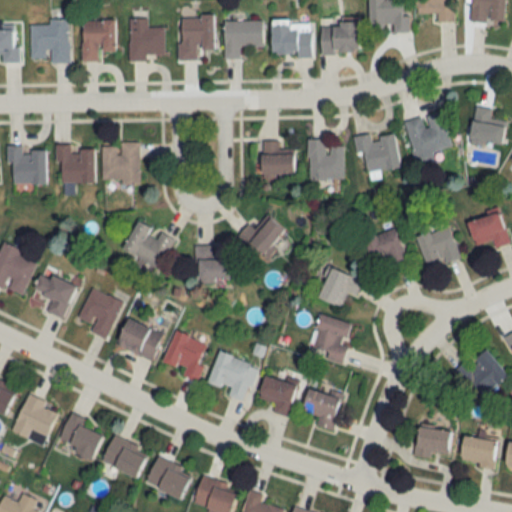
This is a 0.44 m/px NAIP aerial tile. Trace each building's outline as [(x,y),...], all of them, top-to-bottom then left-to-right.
[(408,15),(402,15),(401,0),(368,0),(369,28),(392,28),(392,33),(408,33),(408,15)] [(454,0),(447,0),(415,0),(415,14),(434,14),(434,22),(454,22),(454,0)] [(504,23),(504,0),(470,0),(470,23),(504,23)] [(214,50),(213,15),(177,16),(178,60),(196,59),(196,50),(214,50)] [(129,18),(129,61),(146,60),(146,55),(164,55),(164,27),(147,27),(147,18),(129,18)] [(115,20),(82,20),(82,61),(100,61),(100,52),(115,52),(115,20)] [(262,45),(262,20),(223,20),(223,58),(239,58),(239,45),(262,45)] [(69,61),(69,21),(30,21),(30,62),(69,61)] [(312,56),(311,22),(271,22),(271,56),(312,56)] [(320,23),(320,54),(359,54),(359,23),(320,23)] [(0,62),(19,62),(19,45),(14,45),(14,30),(0,30),(0,54),(0,62)] [(504,121),(491,120),(493,109),(473,107),(469,143),(502,147),(504,121)] [(450,147),(441,111),(404,120),(415,163),(433,159),(431,151),(450,147)] [(399,167),(394,134),(371,137),(370,133),(356,136),(362,173),(399,167)] [(307,139),(307,179),(343,179),(343,146),(325,146),(325,139),(307,139)] [(277,140),(261,140),(261,177),(294,177),(294,154),(277,154),(277,140)] [(139,143),(102,143),(102,181),(139,181),(139,143)] [(55,145),(55,162),(60,162),(60,182),(94,182),(94,148),(71,148),(71,145),(55,145)] [(23,150),(23,146),(9,146),(9,184),(45,183),(45,150),(23,150)] [(490,239),(494,248),(509,242),(498,211),(466,223),(475,245),(490,239)] [(257,230),(249,223),(238,235),(266,260),(276,248),(272,245),(285,231),(269,217),(257,230)] [(158,267),(172,238),(160,231),(156,238),(148,234),(151,227),(137,219),(122,249),(158,267)] [(427,268),(459,257),(449,226),(416,236),(427,268)] [(406,258),(393,227),(362,239),(375,270),(406,258)] [(21,249),(2,241),(0,245),(0,286),(6,289),(22,296),(35,262),(19,255),(21,249)] [(212,258),(212,245),(195,245),(195,279),(231,279),(231,258),(212,258)] [(340,307),(347,292),(354,295),(362,281),(330,266),(316,296),(340,307)] [(46,311),(62,318),(76,286),(42,271),(33,292),(50,300),(46,311)] [(90,333),(107,339),(122,300),(90,288),(79,318),(93,323),(90,333)] [(351,321),(318,314),(309,354),(342,361),(351,321)] [(115,343),(151,360),(164,333),(128,316),(115,343)] [(197,362),(206,343),(176,330),(161,362),(198,379),(204,365),(197,362)] [(511,331),(503,337),(511,349),(511,331)] [(508,376),(486,347),(456,369),(477,398),(508,376)] [(207,381),(230,389),(228,395),(245,402),(259,365),(218,350),(207,381)] [(296,383),(264,375),(258,396),(276,401),(273,412),(287,416),(296,383)] [(0,411),(3,413),(16,386),(0,378),(0,411)] [(315,426),(331,430),(341,397),(307,387),(301,408),(318,414),(315,426)] [(46,400),(27,392),(11,430),(43,444),(58,411),(43,405),(46,400)] [(72,453),(91,460),(104,428),(69,414),(59,438),(75,445),(72,453)] [(430,458),(431,452),(448,454),(452,430),(417,425),(413,455),(430,458)] [(135,476),(147,451),(114,434),(101,459),(135,476)] [(460,463),(494,465),(496,438),(462,436),(460,463)] [(145,481),(179,497),(191,471),(157,455),(145,481)] [(194,505),(225,511),(229,511),(236,484),(201,475),(194,505)] [(281,511),(283,507),(260,502),(262,492),(248,489),(242,511),(281,511)] [(0,498),(0,511),(37,511),(38,510),(34,508),(38,499),(22,492),(18,500),(2,493),(0,498)]
